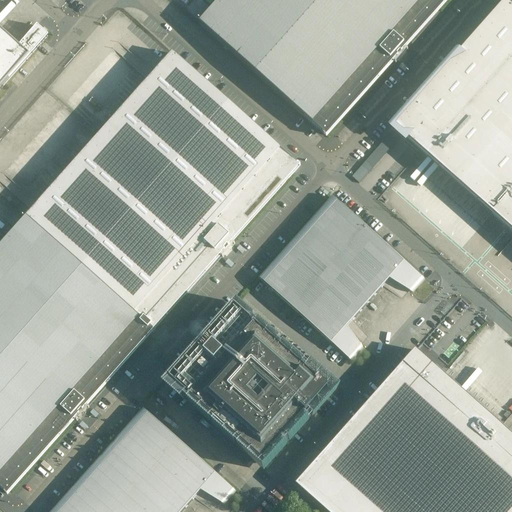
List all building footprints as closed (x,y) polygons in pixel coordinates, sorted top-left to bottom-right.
[(222,0),(201,24),(327,136),(447,0),(222,0)] [(511,10),(504,4),(397,124),(410,135),(407,138),(508,228),(511,231),(511,10)] [(19,47),(0,29),(0,89),(48,36),(39,28),(39,27),(38,26),(19,47)] [(173,54),(29,216),(156,329),(301,166),(173,54)] [(332,198),(258,281),(259,282),(331,346),(351,363),(363,349),(363,348),(347,329),(389,282),(408,292),(413,295),(425,282),(332,198)] [(29,216),(0,248),(0,488),(8,495),(156,329),(29,216)] [(309,369),(305,365),(238,306),(237,304),(164,386),(181,402),(184,399),(258,465),(264,470),(312,416),(315,419),(340,391),(317,370),(312,366),(309,369)] [(511,511),(511,436),(418,351),(295,485),(325,511),(511,511)] [(148,414),(143,409),(51,511),(180,511),(199,491),(222,504),(223,504),(235,492),(215,474),(148,414)]
